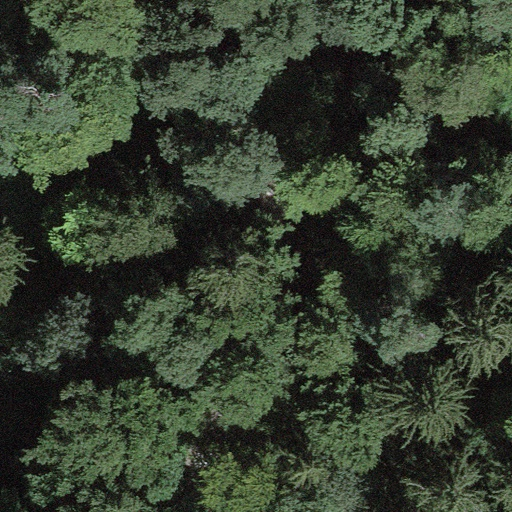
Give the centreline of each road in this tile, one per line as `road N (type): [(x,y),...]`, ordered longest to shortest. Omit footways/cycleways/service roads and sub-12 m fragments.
road 1 (track): [(204,511),(262,255),(284,94)]
road 2 (track): [(0,253),(217,123),(284,94)]
